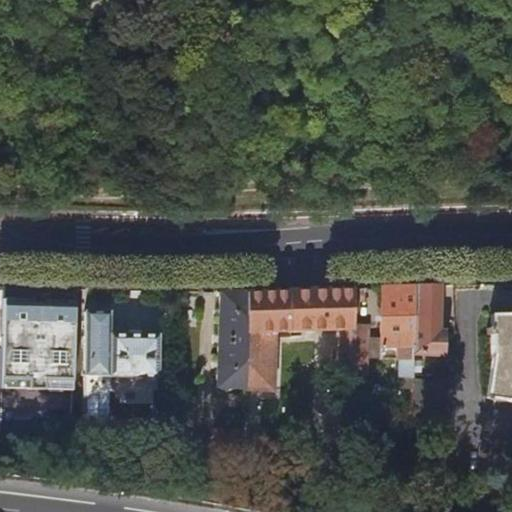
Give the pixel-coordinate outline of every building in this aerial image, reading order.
[(413,354),(415,289),(383,290),(381,360),(401,360),(401,378),(412,379),(413,354)] [(437,334),(439,289),(415,289),(413,354),(442,356),(443,334),(437,334)] [(334,375),(350,375),(352,327),(353,302),(353,291),(248,294),(244,390),(271,390),(273,352),(278,352),(278,332),(288,332),(288,338),(293,338),(293,332),(341,331),(340,352),(335,352),(334,375)] [(364,298),(364,291),(353,291),(353,302),(361,302),(364,298)] [(218,389),(244,390),(248,294),(221,294),(218,389)] [(2,377),(2,383),(73,385),(76,306),(4,304),(2,377)] [(112,315),(86,314),(84,402),(114,393),(110,388),(111,378),(112,336),(112,315)] [(490,368),(483,400),(511,404),(511,317),(492,318),(492,331),(488,331),(488,337),(492,337),(492,347),(490,368)] [(352,327),(350,375),(363,376),(364,352),(367,352),(368,327),(352,327)] [(111,378),(158,380),(160,338),(112,336),(111,378)] [(411,393),(412,382),(412,379),(401,378),(400,392),(411,393)] [(411,393),(409,441),(442,442),(445,383),(412,382),(411,393)] [(177,387),(176,408),(196,408),(197,388),(177,387)] [(339,454),(348,455),(350,393),(341,393),(340,420),(338,420),(337,441),(340,441),(339,454)] [(233,408),(244,409),(244,396),(233,396),(233,408)] [(258,452),(260,417),(247,417),(246,451),(258,452)] [(305,450),(289,449),(289,461),(305,462),(305,450)]
